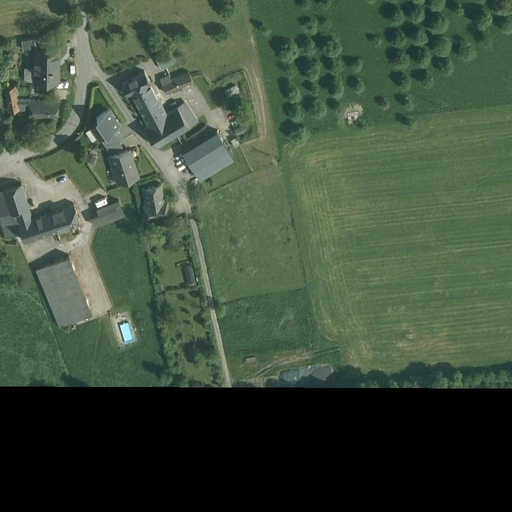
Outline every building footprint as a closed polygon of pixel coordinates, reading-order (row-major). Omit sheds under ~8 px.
[(36,37),(22,39),(24,49),(38,47),(36,37)] [(170,50),(156,57),(162,68),(167,66),(176,61),(170,50)] [(59,52),(35,51),(35,68),(35,80),(38,80),(54,80),(59,80),(59,52)] [(35,68),(26,68),(25,80),(35,80),(35,68)] [(145,71),(122,83),(127,94),(131,92),(150,82),(151,81),(145,71)] [(189,71),(171,78),(172,81),(176,88),(193,81),(189,71)] [(54,80),(38,80),(38,88),(54,90),(54,80)] [(172,81),(164,84),(167,92),(176,88),(172,81)] [(167,112),(150,82),(131,92),(148,123),(167,112)] [(237,83),(225,89),(228,97),(241,91),(237,83)] [(18,100),(15,86),(5,88),(10,111),(20,109),(18,100)] [(30,100),(18,100),(20,109),(30,109),(30,100)] [(59,100),(30,100),(30,109),(30,117),(58,118),(59,100)] [(197,121),(185,102),(178,105),(190,125),(197,121)] [(148,123),(144,126),(157,146),(190,125),(178,105),(167,112),(148,123)] [(109,109),(97,117),(100,121),(92,126),(100,137),(107,132),(119,124),(109,109)] [(218,130),(183,151),(194,169),(228,148),(218,130)] [(121,141),(107,145),(109,152),(123,147),(121,141)] [(228,148),(194,169),(199,178),(234,157),(228,148)] [(128,150),(110,156),(115,171),(116,170),(120,181),(138,175),(135,164),(132,165),(128,150)] [(89,154),(86,159),(92,164),(93,162),(95,159),(89,154)] [(30,207),(22,183),(3,189),(10,213),(16,212),(30,207)] [(164,183),(142,189),(145,205),(167,201),(164,183)] [(10,213),(3,189),(0,190),(0,219),(6,237),(22,232),(16,212),(10,213)] [(119,200),(99,207),(102,214),(93,218),(95,225),(125,214),(119,200)] [(145,205),(144,205),(146,215),(169,211),(167,201),(145,205)] [(74,203),(53,210),(59,230),(80,223),(74,203)] [(44,213),(33,217),(30,207),(16,212),(22,232),(25,241),(50,233),(44,213)] [(53,210),(44,213),(50,233),(59,230),(53,210)] [(93,311),(70,255),(37,268),(60,324),(65,322),(73,319),(93,311)] [(185,265),(190,284),(197,282),(193,264),(185,265)] [(76,327),(73,319),(65,322),(68,330),(76,327)] [(305,368),(266,369),(267,383),(306,382),(305,368)] [(196,381),(182,382),(182,391),(197,390),(196,381)]
